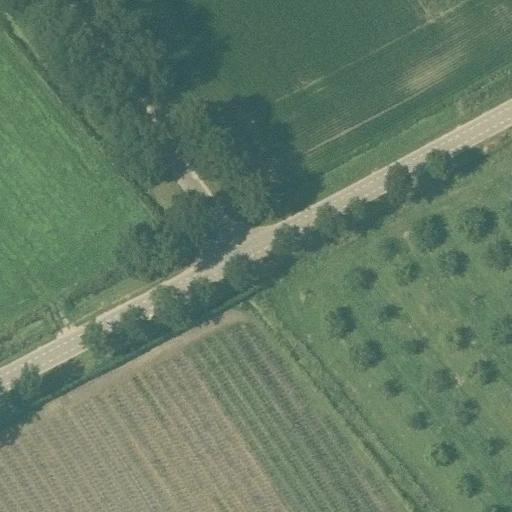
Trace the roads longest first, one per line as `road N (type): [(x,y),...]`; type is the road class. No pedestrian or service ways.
road 1 (tertiary): [(228,258),(511,108)]
road 2 (unclassified): [(228,258),(55,0)]
road 3 (tertiary): [(0,383),(228,258)]
